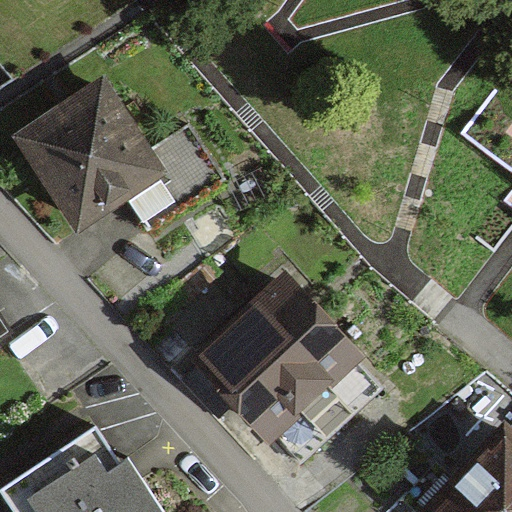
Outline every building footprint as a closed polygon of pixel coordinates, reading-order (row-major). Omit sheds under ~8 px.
[(67,101),(16,131),(75,229),(165,175),(106,77),(67,101)] [(511,117),(472,167),(511,198),(511,117)] [(356,356),(284,270),(255,294),(189,350),(260,435),(356,356)] [(0,315),(0,336),(9,330),(0,315)] [(511,511),(511,436),(501,426),(420,510),(422,511),(511,511)] [(160,511),(139,475),(129,458),(119,464),(97,428),(1,486),(16,511),(160,511)]
